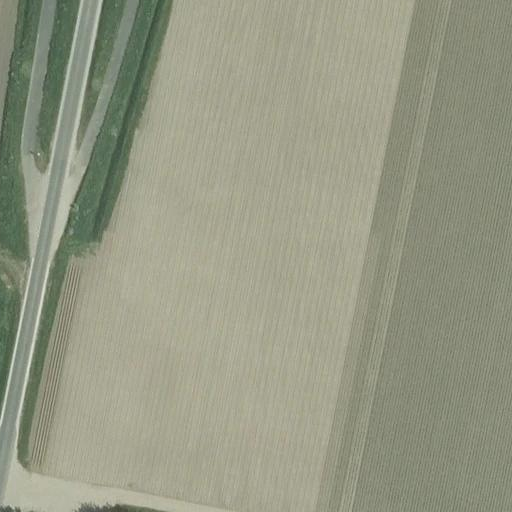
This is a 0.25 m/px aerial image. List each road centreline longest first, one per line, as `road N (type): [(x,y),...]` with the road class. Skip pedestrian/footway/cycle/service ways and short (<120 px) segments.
road 1 (unclassified): [(45,229),(76,178),(133,0)]
road 2 (unclassified): [(0,458),(45,229)]
road 3 (unclassified): [(45,229),(90,0)]
road 4 (unclassified): [(48,0),(26,159),(45,229)]
road 5 (unknown): [(92,482),(248,511)]
